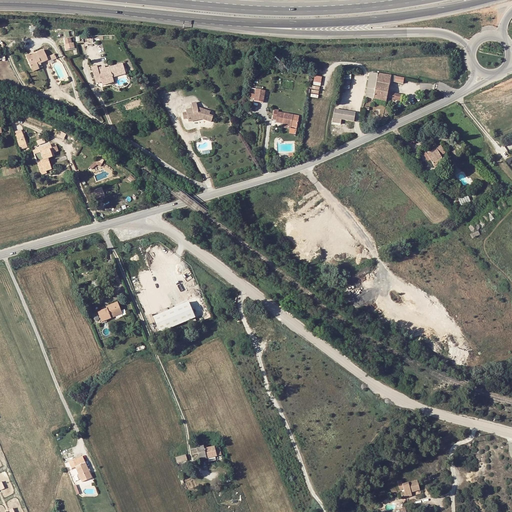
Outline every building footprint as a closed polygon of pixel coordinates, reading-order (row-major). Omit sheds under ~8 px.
[(38,66),(37,64),(36,62),(39,61),(40,63),(48,60),(43,49),(29,53),(29,52),(25,53),(30,68),(38,66)] [(96,77),(102,75),(103,81),(104,84),(110,82),(109,79),(108,77),(118,73),(118,72),(122,70),(121,67),(120,63),(115,65),(115,63),(107,66),(100,68),(99,67),(98,64),(92,66),(96,77)] [(109,79),(123,74),(122,70),(118,72),(118,73),(108,77),(109,79)] [(386,102),(387,98),(389,91),(391,81),(392,76),(390,75),(390,76),(371,73),(366,97),(386,102)] [(264,89),(255,88),(253,99),(262,100),(264,89)] [(402,94),(389,91),(387,98),(400,101),(402,94)] [(218,118),(219,112),(215,112),(215,108),(206,107),(206,110),(203,110),(202,106),(201,101),(196,103),(198,108),(191,110),(192,113),(188,114),(190,120),(194,118),(195,121),(202,119),(201,117),(205,115),(208,116),(208,117),(218,118)] [(289,124),(292,113),(276,110),(277,109),(273,108),(271,118),(275,118),(274,121),(281,122),(289,124)] [(335,109),(334,118),(351,120),(353,111),(335,109)] [(299,115),(292,113),(289,124),(296,125),(299,115)] [(19,131),(11,133),(15,143),(22,140),(19,131)] [(36,146),(37,149),(31,151),(35,166),(47,161),(44,155),(51,152),(47,142),(36,146)] [(440,146),(436,148),(432,150),(427,154),(430,159),(433,165),(443,160),(441,155),(444,153),(440,146)] [(428,161),(430,159),(427,154),(425,151),(422,152),(428,161)] [(443,160),(433,165),(435,169),(445,163),(443,160)] [(109,306),(109,307),(107,309),(98,312),(102,321),(106,319),(106,321),(111,319),(109,314),(113,312),(115,315),(121,312),(117,302),(109,306)] [(164,313),(170,328),(195,317),(188,302),(164,313)] [(170,328),(164,313),(153,318),(159,332),(170,328)] [(197,448),(198,454),(199,460),(221,455),(219,446),(204,449),(204,446),(197,448)] [(178,464),(187,460),(185,455),(176,459),(178,464)] [(76,459),(73,461),(78,473),(82,481),(91,477),(83,456),(76,459)] [(413,489),(414,492),(420,491),(417,481),(403,484),(401,480),(397,481),(399,489),(404,488),(405,491),(400,493),(402,499),(406,498),(405,496),(411,494),(411,493),(410,489),(413,489)]
